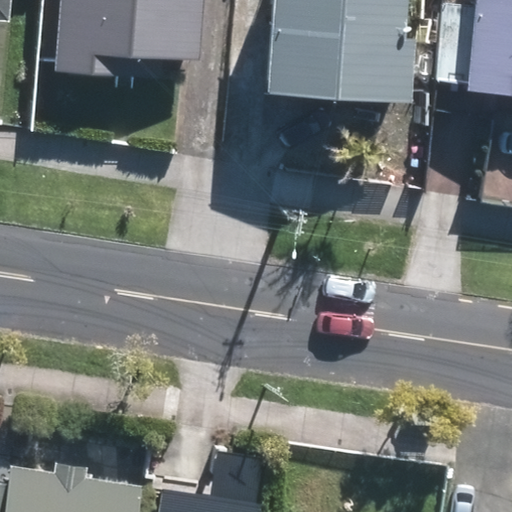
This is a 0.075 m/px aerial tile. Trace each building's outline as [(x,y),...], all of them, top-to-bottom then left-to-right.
[(0,0),(0,12),(13,14),(14,0),(0,0)] [(66,0),(61,58),(166,67),(168,45),(205,48),(208,0),(66,0)] [(426,0),(281,0),(275,70),(419,83),(426,0)] [(511,0),(481,0),(481,2),(465,0),(446,0),(438,73),(511,82),(511,0)] [(14,475),(0,472),(0,511),(144,511),(150,480),(92,470),(93,460),(61,454),(59,464),(18,456),(14,475)]
